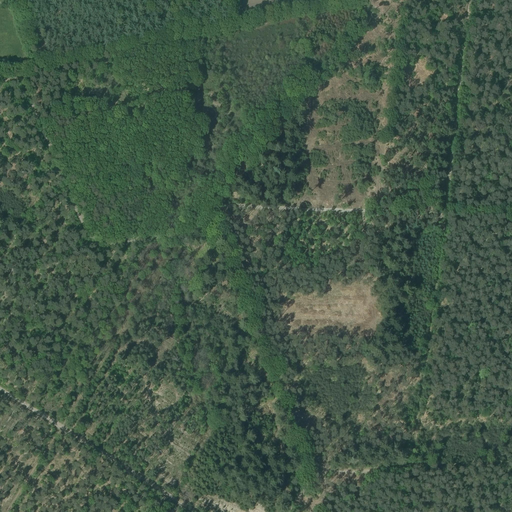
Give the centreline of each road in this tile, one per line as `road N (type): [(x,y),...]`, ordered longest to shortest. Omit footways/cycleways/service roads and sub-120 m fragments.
road 1 (track): [(316,469),(219,205),(191,233),(96,243),(12,71),(44,58),(27,0)]
road 2 (track): [(445,214),(411,464)]
road 3 (track): [(445,214),(219,205)]
road 4 (track): [(445,214),(472,0)]
road 5 (track): [(288,511),(316,469),(411,464),(409,511)]
road 6 (track): [(195,511),(57,424)]
